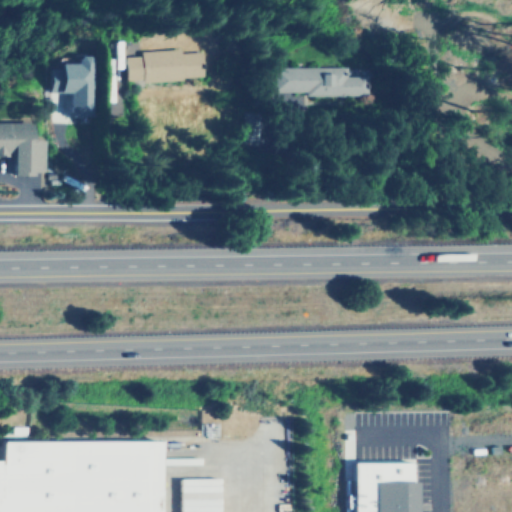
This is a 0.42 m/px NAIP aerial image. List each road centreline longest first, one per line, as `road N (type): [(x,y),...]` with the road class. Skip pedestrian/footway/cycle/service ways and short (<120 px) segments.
road 1 (motorway): [(0,353),(511,337)]
road 2 (motorway): [(511,256),(0,263)]
road 3 (tertiary): [(511,204),(0,210)]
